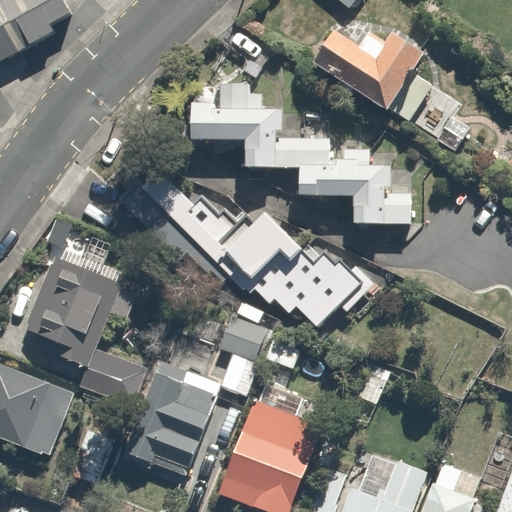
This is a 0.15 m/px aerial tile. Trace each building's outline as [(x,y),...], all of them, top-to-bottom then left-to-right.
[(14,0),(1,0),(0,1),(0,61),(38,39),(14,0)] [(362,0),(335,0),(351,13),(362,0)] [(386,32),(372,55),(330,30),(310,64),(453,150),(474,116),(411,79),(425,55),(386,32)] [(415,229),(414,165),(368,166),(367,135),(282,137),(282,106),(245,107),(244,80),(215,80),(215,109),(189,109),(189,145),(237,145),(238,173),(291,172),(292,201),(348,200),(348,230),(415,229)] [(160,179),(131,209),(179,255),(191,243),(236,286),(277,243),(234,201),(220,215),(202,197),(191,209),(160,179)] [(236,286),(247,297),(252,292),(270,309),(274,304),(297,326),(306,316),(318,328),(362,283),(327,249),(306,271),(277,243),(236,286)] [(144,329),(155,305),(53,259),(9,356),(133,412),(151,371),(95,346),(109,314),(144,329)] [(223,308),(210,344),(230,352),(218,384),(242,393),(268,325),(261,323),(266,311),(243,303),(239,314),(223,308)] [(77,396),(0,360),(0,449),(44,469),(77,396)] [(216,396),(163,375),(129,464),(182,484),(216,396)] [(291,511),(321,427),(249,402),(217,495),(264,511),(291,511)] [(127,420),(94,406),(67,470),(99,484),(127,420)] [(410,511),(426,473),(365,449),(340,511),(410,511)] [(511,511),(511,458),(495,504),(492,511),(511,511)] [(333,511),(347,479),(326,470),(308,511),(333,511)] [(467,511),(473,496),(431,480),(418,511),(467,511)]
